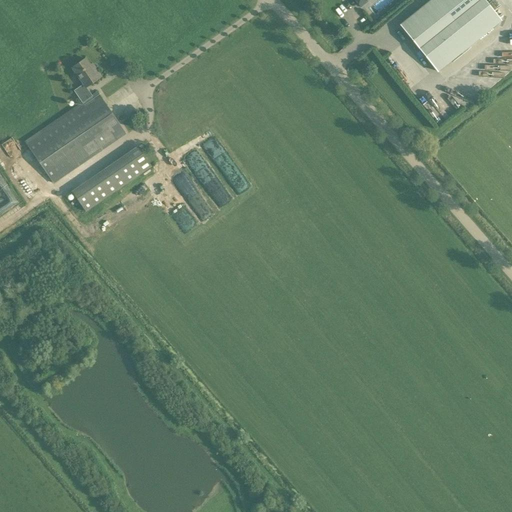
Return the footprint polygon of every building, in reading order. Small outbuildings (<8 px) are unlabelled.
[(500,21),(483,0),(430,0),(401,24),(438,71),(500,21)] [(502,57),(510,68),(511,66),(511,59),(508,54),(502,57)] [(60,117),(25,141),(54,182),(125,133),(97,92),(92,95),(86,86),(101,76),(94,67),(92,68),(86,59),(73,68),(84,84),(74,90),(82,102),(60,117)] [(482,65),(476,70),(484,79),(489,74),(482,65)] [(201,141),(238,193),(248,187),(211,135),(201,141)] [(151,166),(137,146),(72,191),(86,211),(151,166)] [(230,201),(195,148),(184,155),(219,208),(230,201)]
